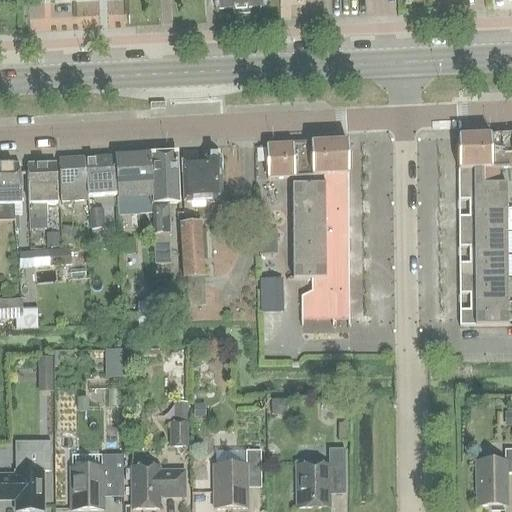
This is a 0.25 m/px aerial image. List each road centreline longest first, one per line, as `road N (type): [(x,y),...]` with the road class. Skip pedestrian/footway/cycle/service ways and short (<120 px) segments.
road 1 (residential): [(0,141),(404,119)]
road 2 (residential): [(411,511),(404,119)]
road 3 (secondary): [(173,75),(402,63)]
road 4 (secondary): [(0,83),(173,75)]
